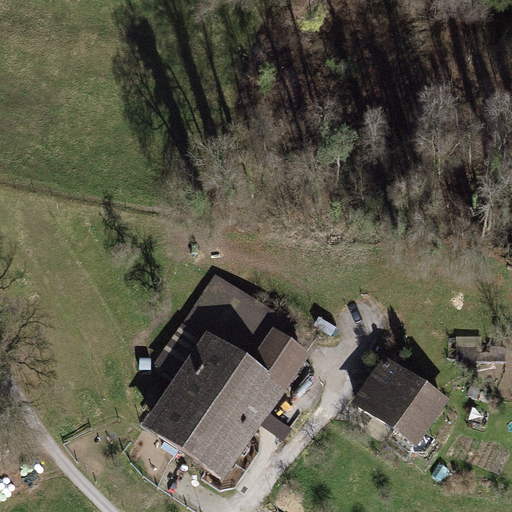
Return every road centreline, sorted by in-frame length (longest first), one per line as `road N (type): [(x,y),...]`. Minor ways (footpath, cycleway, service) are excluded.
road 1 (track): [(246,511),(342,383),(376,316)]
road 2 (track): [(0,372),(110,511)]
